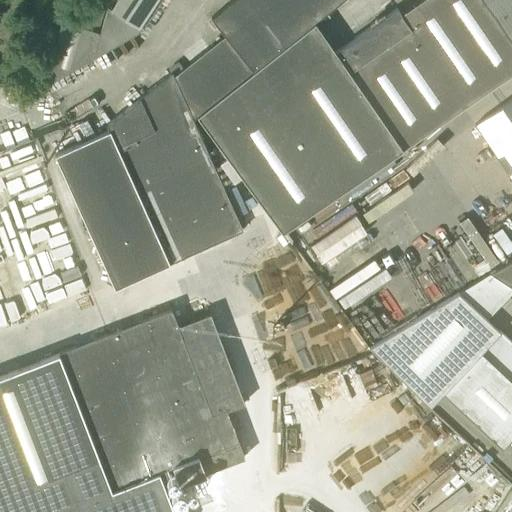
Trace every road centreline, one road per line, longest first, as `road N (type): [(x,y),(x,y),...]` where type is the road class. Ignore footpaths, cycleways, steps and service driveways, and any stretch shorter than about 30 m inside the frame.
road 1 (unknown): [(0,335),(164,272),(182,271),(209,286),(245,357),(259,419),(256,464),(225,511)]
road 2 (unknown): [(511,77),(452,120),(429,150),(438,182),(474,238)]
